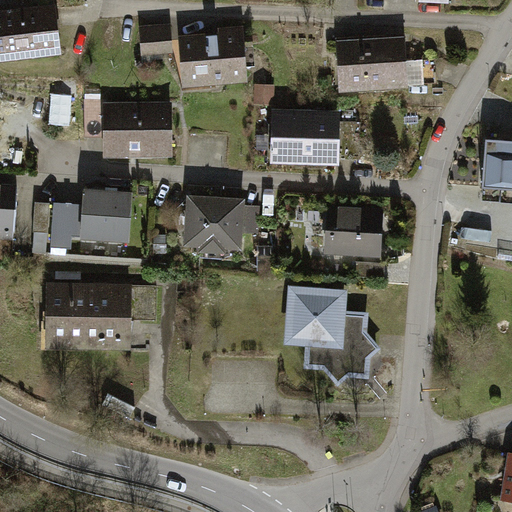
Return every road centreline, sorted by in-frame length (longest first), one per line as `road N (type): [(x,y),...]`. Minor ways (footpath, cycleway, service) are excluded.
road 1 (residential): [(511,29),(113,6)]
road 2 (residential): [(429,194),(55,170)]
road 3 (secondary): [(0,417),(95,462),(216,491),(250,511)]
road 4 (residential): [(429,194),(412,457)]
road 5 (residential): [(511,30),(460,108),(429,194)]
road 6 (residential): [(412,457),(276,511)]
